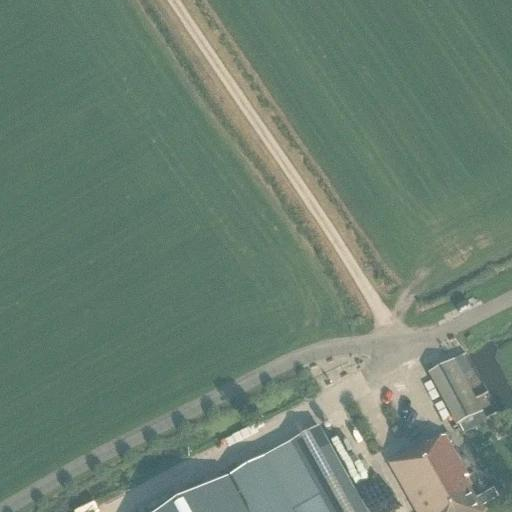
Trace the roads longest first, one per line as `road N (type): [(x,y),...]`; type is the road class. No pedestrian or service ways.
road 1 (unclassified): [(11,511),(321,353),(391,343)]
road 2 (unclassified): [(391,343),(326,230),(169,0)]
road 3 (unclassified): [(391,343),(436,337),(511,299)]
